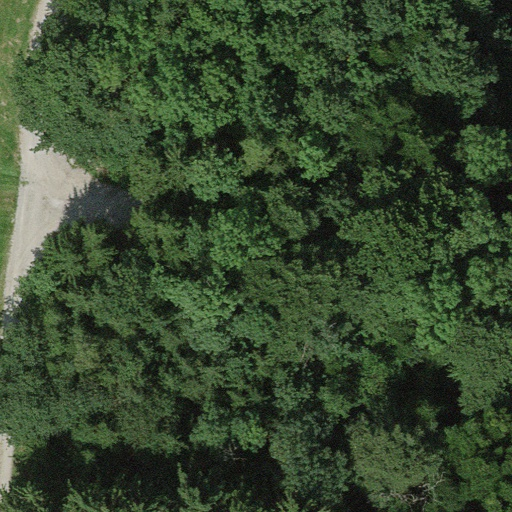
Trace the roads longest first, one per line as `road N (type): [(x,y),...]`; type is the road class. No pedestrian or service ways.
road 1 (track): [(68,0),(2,511)]
road 2 (track): [(39,239),(511,226)]
